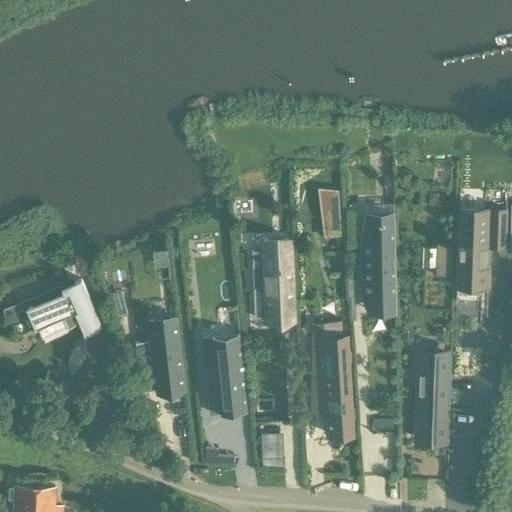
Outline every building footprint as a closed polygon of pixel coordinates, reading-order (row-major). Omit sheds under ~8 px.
[(338,198),(321,198),(323,236),(340,236),(338,198)] [(458,207),(454,283),(489,285),(490,265),(487,265),(488,245),(506,246),(508,210),(458,207)] [(366,242),(360,242),(361,295),(367,295),(367,303),(394,302),(394,293),(394,292),(393,227),(393,226),(393,222),(382,222),(382,219),(376,220),(376,222),(366,222),(366,242)] [(265,241),(263,241),(264,266),(252,266),(254,317),(266,317),(266,321),(269,321),(269,322),(290,321),(290,320),(292,320),(288,240),(286,240),(286,239),(265,240),(265,241)] [(436,243),(436,275),(452,276),(453,244),(436,243)] [(355,277),(347,277),(348,295),(350,295),(351,318),(356,318),(355,277)] [(11,315),(20,336),(39,328),(42,337),(67,326),(68,328),(70,328),(74,337),(85,332),(86,334),(103,327),(82,279),(60,288),(62,293),(11,315)] [(135,342),(138,374),(154,372),(155,378),(156,384),(156,388),(157,392),(158,392),(163,392),(165,391),(177,390),(183,389),(175,319),(175,317),(163,319),(163,318),(160,318),(160,319),(148,320),(151,340),(135,342)] [(314,375),(313,411),(327,410),(328,434),(345,433),(344,431),(353,430),(354,436),(348,333),(347,333),(347,336),(342,336),(341,320),(340,320),(340,324),(320,325),(319,352),(324,352),(325,374),(314,375)] [(205,347),(203,347),(210,413),(245,409),(245,411),(247,411),(239,333),(237,333),(237,335),(212,337),(214,350),(205,351),(205,347)] [(417,346),(412,439),(447,440),(451,347),(417,346)] [(218,446),(205,444),(203,462),(233,465),(235,454),(217,453),(218,446)] [(15,484),(15,487),(9,487),(8,498),(14,500),(13,511),(61,511),(62,505),(54,504),(55,486),(15,484)]
